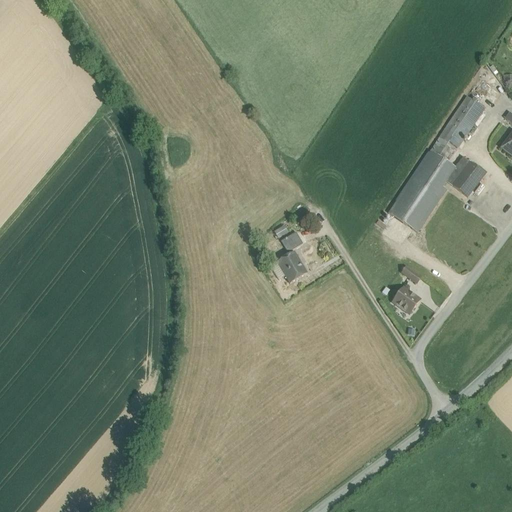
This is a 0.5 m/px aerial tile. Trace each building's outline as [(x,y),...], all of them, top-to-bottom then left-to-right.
[(467,99),(430,153),(447,164),(484,110),(467,99)] [(511,135),(501,150),(511,157),(511,135)] [(455,170),(430,153),(388,215),(417,234),(446,191),(441,187),(445,182),(451,175),(455,170)] [(469,164),(463,159),(461,161),(457,167),(463,172),(469,164)] [(469,164),(463,172),(457,167),(455,170),(451,175),(445,182),(467,199),(485,175),(469,164)] [(309,222),(304,214),(297,218),(303,226),(309,222)] [(284,228),(275,234),(279,240),(288,234),(284,228)] [(296,235),(282,243),(288,254),(303,246),(296,235)] [(306,275),(294,254),(278,264),(290,285),(306,275)] [(421,279),(406,269),(402,274),(417,285),(421,279)] [(420,302),(403,290),(393,304),(410,316),(420,302)]
